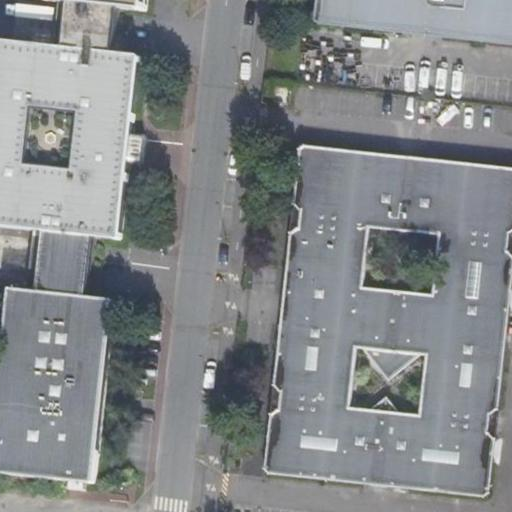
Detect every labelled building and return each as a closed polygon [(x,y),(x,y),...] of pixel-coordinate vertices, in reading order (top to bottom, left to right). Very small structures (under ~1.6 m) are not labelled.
[(147,11),(148,0),(45,0),(63,2),(73,4),(121,9),(147,11)] [(511,0),(317,0),(315,19),(319,24),(511,44),(511,0)] [(67,48),(73,4),(63,2),(57,47),(67,48)] [(116,53),(121,9),(73,4),(67,48),(57,47),(0,40),(0,227),(45,233),(42,262),(92,267),(95,239),(123,241),(132,163),(135,134),(143,60),(140,56),(116,53)] [(147,134),(135,134),(132,163),(144,164),(147,134)] [(492,495),(511,306),(511,168),(308,147),(300,152),(267,468),(272,475),(487,498),(492,495)] [(92,267),(42,262),(38,292),(11,288),(0,388),(0,472),(68,481),(86,483),(96,484),(116,300),(89,297),(92,267)] [(86,483),(68,481),(68,488),(85,490),(86,483)]
